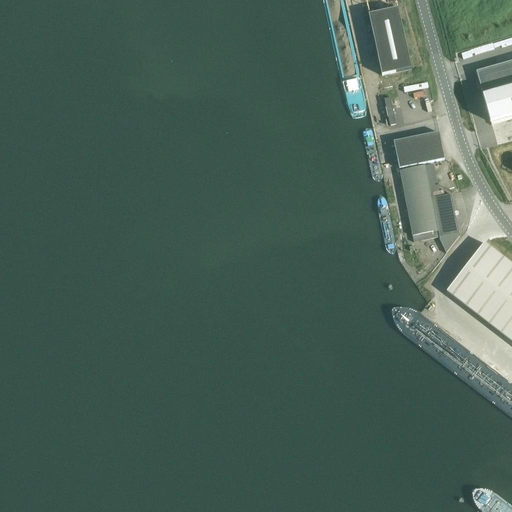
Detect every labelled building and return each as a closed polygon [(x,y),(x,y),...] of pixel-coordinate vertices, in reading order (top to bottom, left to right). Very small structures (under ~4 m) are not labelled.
[(369,16),(382,77),(393,74),(398,73),(411,70),(398,10),(369,16)] [(511,52),(501,55),(502,61),(511,58),(511,52)] [(511,62),(476,73),(483,97),(490,123),(511,116),(511,62)] [(387,99),(391,125),(398,124),(394,98),(387,99)] [(439,134),(394,144),(399,170),(445,161),(439,134)] [(455,217),(454,213),(451,195),(431,199),(430,193),(438,192),(433,166),(425,167),(400,173),(412,237),(414,244),(439,238),(440,242),(446,254),(459,237),(455,217)] [(447,293),(511,342),(511,265),(484,244),(447,293)] [(511,388),(451,340),(438,355),(511,413),(511,388)]
